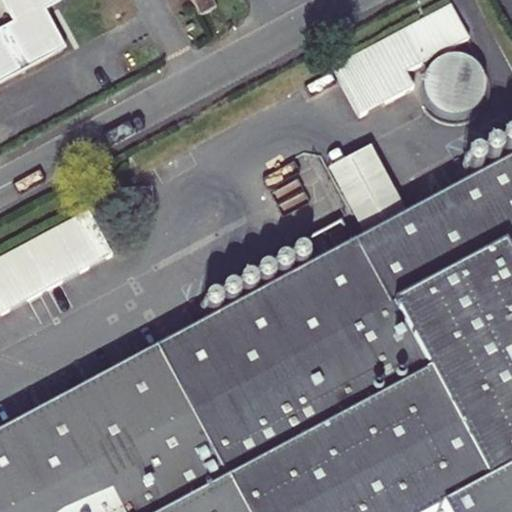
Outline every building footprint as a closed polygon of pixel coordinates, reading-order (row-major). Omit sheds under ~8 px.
[(0,0),(0,83),(63,50),(43,14),(35,0),(0,0)] [(35,0),(43,14),(59,5),(55,0),(35,0)] [(211,0),(189,0),(199,17),(216,8),(211,0)] [(459,3),(330,63),(355,116),(416,88),(435,130),(501,99),(480,54),(461,62),(456,50),(476,40),(459,3)] [(511,157),(406,213),(511,409),(511,157)] [(511,409),(406,213),(177,339),(269,511),(436,511),(439,511),(491,511),(511,503),(511,409)] [(0,254),(0,310),(107,262),(86,215),(0,254)] [(269,511),(177,339),(0,436),(0,511),(269,511)] [(511,511),(511,503),(491,511),(511,511)]
